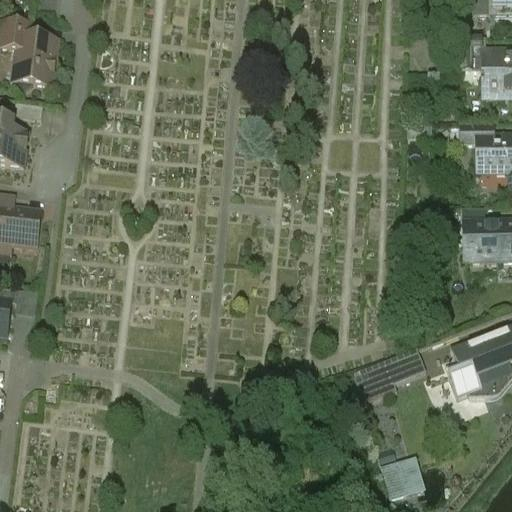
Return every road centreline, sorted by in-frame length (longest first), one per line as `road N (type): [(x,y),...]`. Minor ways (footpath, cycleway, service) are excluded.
road 1 (residential): [(67,0),(85,39),(73,134),(59,174)]
road 2 (residential): [(0,487),(24,357)]
